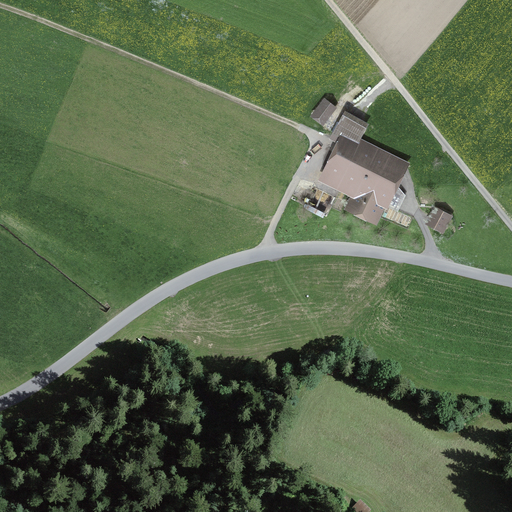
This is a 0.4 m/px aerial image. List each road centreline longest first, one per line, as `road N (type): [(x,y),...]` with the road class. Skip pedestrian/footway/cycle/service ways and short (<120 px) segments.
road 1 (unclassified): [(0,403),(143,304),(249,255),(365,249),(511,282)]
road 2 (track): [(328,0),(511,226)]
